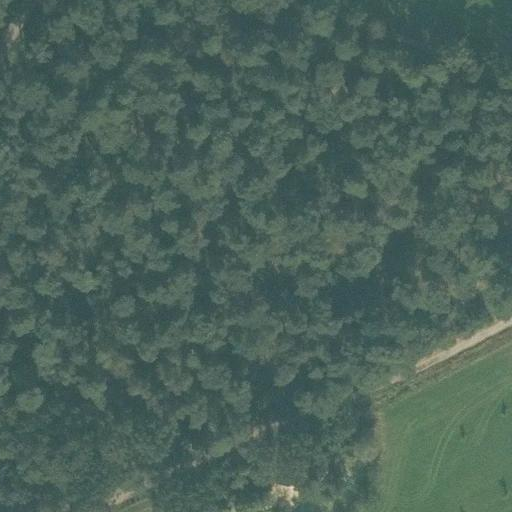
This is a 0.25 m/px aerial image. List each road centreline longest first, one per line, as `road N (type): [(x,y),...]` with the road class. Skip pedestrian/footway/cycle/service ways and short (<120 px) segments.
road 1 (track): [(57,511),(214,457),(511,326)]
road 2 (unclassified): [(511,81),(321,0)]
